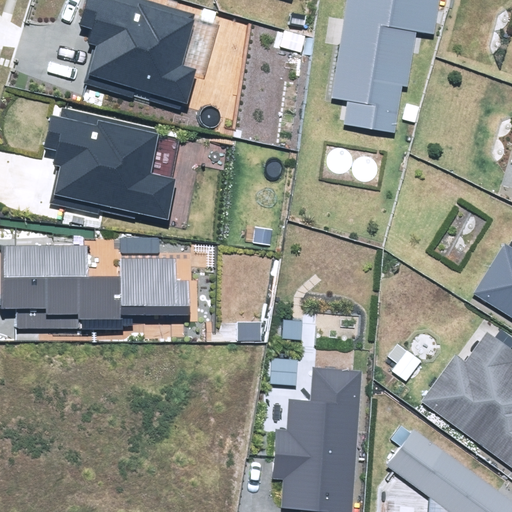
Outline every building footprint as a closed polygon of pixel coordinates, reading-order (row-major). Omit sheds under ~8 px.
[(150,101),(181,109),(183,103),(187,104),(197,69),(181,65),(195,14),(145,0),(86,0),(79,27),(93,30),(89,43),(95,44),(84,83),(134,97),(136,88),(152,93),(150,101)] [(345,125),(395,133),(402,86),(408,87),(417,32),(434,34),(439,0),(346,0),(332,98),(349,100),(345,125)] [(138,213),(167,220),(176,179),(151,174),(162,129),(62,106),(60,117),(50,114),(42,148),(57,151),(54,165),(59,167),(50,204),(99,215),(100,211),(136,219),(138,213)] [(120,238),(120,254),(159,254),(159,238),(120,238)] [(511,248),(504,244),(473,295),(511,318),(511,248)] [(17,310),(17,329),(123,329),(123,325),(132,325),(132,316),(188,316),(188,280),(178,280),(178,260),(121,259),(121,277),(86,277),(86,247),(1,247),(1,309),(17,310)] [(283,319),(282,339),(302,340),(303,321),(283,319)] [(238,341),(262,341),(261,321),(237,322),(238,341)] [(420,401),(511,467),(511,348),(510,347),(511,345),(511,338),(501,331),(495,339),(487,333),(466,363),(454,354),(420,401)] [(270,384),(297,385),(298,358),(271,357),(270,384)] [(281,509),(303,510),(302,511),(352,511),(361,371),(312,368),(310,401),(289,399),(287,430),(275,429),(272,479),(283,480),(281,509)] [(449,511),(511,511),(511,502),(416,429),(388,465),(430,497),(449,511)]
